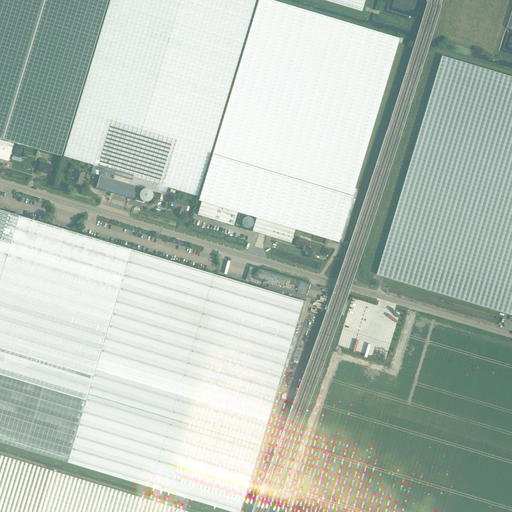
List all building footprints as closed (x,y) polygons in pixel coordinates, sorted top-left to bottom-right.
[(0,0),(0,142),(13,146),(14,142),(62,156),(108,0),(0,0)] [(102,168),(100,175),(139,187),(165,195),(167,187),(197,196),(256,0),(110,0),(63,156),(94,165),(91,173),(96,174),(98,167),(102,168)] [(200,196),(199,200),(201,201),(237,212),(256,218),(295,229),(338,242),(339,237),(399,38),(387,35),(362,27),(270,0),(258,0),(251,27),(200,196)] [(323,0),(362,12),(365,0),(323,0)] [(511,76),(494,71),(443,56),(377,275),(504,313),(511,315),(511,314),(511,76)] [(0,158),(8,161),(13,146),(0,142),(0,158)] [(40,162),(37,171),(50,175),(53,165),(40,162)] [(76,162),(75,167),(86,170),(88,165),(76,162)] [(75,173),(73,182),(82,185),(83,180),(85,173),(76,170),(75,173)] [(135,199),(139,187),(100,175),(96,188),(135,199)] [(176,213),(183,215),(184,210),(186,211),(188,203),(177,200),(175,207),(177,208),(176,213)] [(201,201),(197,215),(233,226),(237,212),(201,201)] [(0,441),(67,462),(232,511),(239,511),(241,506),(248,483),(303,301),(131,249),(71,231),(54,226),(19,215),(0,209),(0,441)] [(256,218),(252,232),(291,243),(292,238),(295,229),(256,218)] [(298,238),(296,246),(300,247),(299,249),(305,251),(306,249),(307,249),(309,241),(298,238)] [(0,511),(189,511),(0,455),(0,511)]
